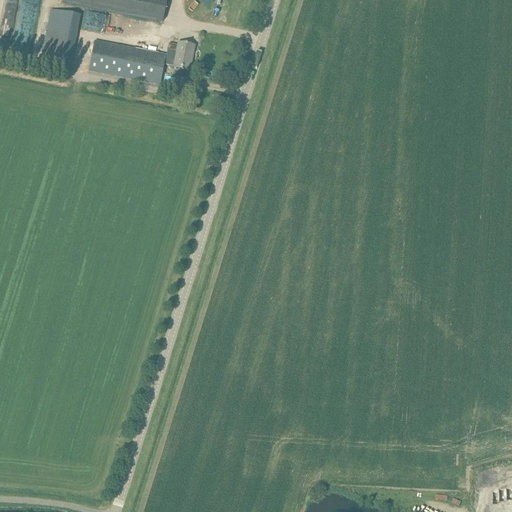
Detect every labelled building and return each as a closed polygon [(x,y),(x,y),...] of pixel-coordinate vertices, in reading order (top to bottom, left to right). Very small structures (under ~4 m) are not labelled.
[(62,0),(62,4),(162,23),(166,0),(62,0)] [(40,65),(69,71),(79,28),(91,31),(93,19),(50,11),(40,65)] [(112,18),(112,28),(124,28),(124,19),(112,18)] [(152,33),(162,36),(164,28),(155,25),(152,33)] [(89,72),(150,84),(160,86),(164,66),(174,68),(189,71),(194,47),(177,43),(177,46),(161,42),(160,44),(134,39),(132,50),(95,42),(89,72)]
